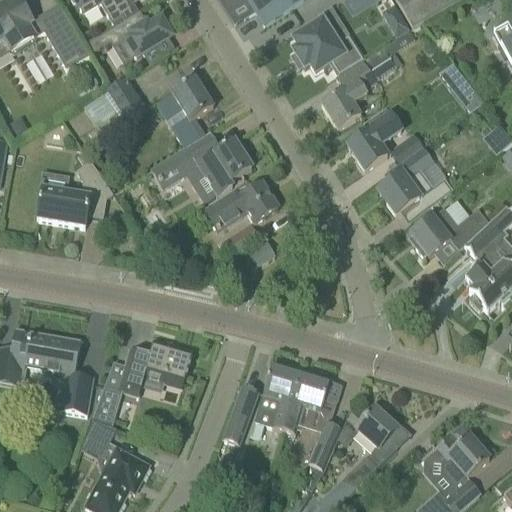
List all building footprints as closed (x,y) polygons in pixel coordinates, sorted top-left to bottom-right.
[(111,28),(113,33),(124,26),(121,22),(107,0),(67,0),(72,8),(75,7),(83,20),(100,10),(111,28)] [(107,0),(121,22),(124,26),(138,18),(134,10),(130,13),(121,0),(107,0)] [(215,0),(234,30),(255,17),(264,31),(312,0),(215,0)] [(466,0),(392,0),(411,33),(467,1),(466,0)] [(0,13),(0,63),(42,38),(65,76),(88,62),(57,10),(55,11),(58,16),(40,27),(29,7),(22,11),(17,4),(0,13)] [(394,11),(381,19),(396,44),(408,36),(394,11)] [(336,49),(347,42),(331,16),(320,23),(336,49)] [(124,26),(113,33),(86,49),(94,63),(95,63),(92,57),(108,48),(112,53),(118,49),(129,66),(142,58),(143,61),(155,54),(153,51),(170,41),(168,38),(170,36),(164,26),(162,27),(160,24),(148,31),(139,17),(138,18),(124,26)] [(511,23),(492,35),(499,49),(497,50),(504,63),(506,62),(511,72),(511,23)] [(321,27),(293,45),(298,54),(293,57),(294,58),(303,72),(304,74),(309,71),(314,79),(328,70),(331,69),(338,81),(362,65),(347,42),(336,49),(321,27)] [(394,45),(382,52),(387,60),(393,56),(413,44),(408,36),(396,44),(394,45)] [(434,54),(430,50),(425,50),(422,55),(424,59),(429,61),(433,59),(434,54)] [(343,95),(337,99),(320,110),(337,136),(353,125),(360,121),(352,109),(366,100),(364,97),(376,89),(374,86),(394,72),(382,52),(362,65),(338,81),(335,83),(343,95)] [(453,68),(438,78),(470,118),(479,111),(484,108),(453,68)] [(103,100),(84,112),(95,130),(103,143),(119,133),(145,118),(125,85),(102,99),(103,100)] [(163,122),(163,121),(173,137),(183,152),(183,153),(186,152),(204,141),(193,124),(211,113),(194,85),(169,100),(155,109),(163,122)] [(368,136),(363,139),(347,151),(364,177),(381,165),(386,162),(380,153),(401,138),(385,114),(363,129),(368,136)] [(497,160),(511,149),(511,138),(504,128),(484,142),(497,160)] [(412,140),(389,157),(399,170),(422,154),(412,140)] [(195,166),(159,189),(165,198),(187,184),(198,176),(215,202),(218,200),(220,202),(234,193),(230,187),(234,185),(251,174),(233,147),(216,158),(209,162),(209,163),(199,170),(198,171),(195,166)] [(159,189),(195,166),(186,152),(183,153),(183,152),(149,173),(159,189)] [(511,152),(501,161),(508,171),(511,167),(511,152)] [(422,199),(430,193),(419,178),(433,168),(422,154),(399,170),(385,181),(390,187),(377,196),(395,221),(418,203),(423,200),(422,199)] [(84,171),(90,167),(84,157),(78,161),(84,171)] [(114,198),(90,167),(84,171),(78,174),(86,185),(84,195),(70,192),(69,198),(44,194),(38,224),(86,233),(90,218),(105,222),(108,202),(114,198)] [(444,182),(430,193),(422,199),(423,200),(432,212),(454,194),(444,182)] [(207,212),(202,216),(210,228),(215,237),(222,233),(242,221),(245,219),(252,230),(259,225),(276,214),(274,210),(277,206),(272,198),(267,200),(260,189),(251,194),(247,187),(207,212)] [(511,229),(511,221),(504,213),(464,253),(474,263),(476,262),(481,267),(463,284),(471,293),(467,297),(472,303),(469,306),(479,316),(481,313),(486,318),(498,306),(500,309),(511,298),(509,296),(511,293),(511,276),(492,256),(508,241),(504,237),(511,229)] [(427,263),(430,267),(451,251),(456,257),(486,228),(476,215),(468,222),(455,232),(442,215),(431,224),(430,223),(424,228),(409,240),(427,263)] [(234,258),(238,256),(258,243),(250,231),(233,242),(229,244),(227,246),(232,254),(234,258)] [(250,276),(273,262),(264,248),(242,262),(250,276)] [(90,384),(91,382),(75,380),(80,346),(14,335),(11,356),(0,354),(0,389),(20,393),(24,373),(44,377),(43,383),(62,386),(57,417),(86,422),(93,384),(90,384)] [(129,355),(124,374),(117,396),(138,402),(144,382),(181,393),(191,357),(175,353),(174,355),(151,349),(147,364),(143,362),(144,359),(129,355)] [(300,377),(271,369),(261,400),(253,427),(271,432),(282,435),(300,377)] [(300,377),(282,436),(291,439),(290,440),(293,440),(301,413),(318,418),(322,404),(334,408),(339,390),(328,387),(328,386),(300,377)] [(237,451),(257,398),(240,392),(221,445),(237,451)] [(91,427),(110,434),(120,401),(103,397),(91,427)] [(334,511),(397,453),(387,444),(396,435),(374,415),(365,424),(357,416),(342,432),(340,436),(337,445),(344,452),(358,437),(375,452),(340,486),(341,487),(318,508),(318,511),(334,511)] [(85,441),(106,453),(116,436),(110,434),(91,427),(85,441)] [(323,478),(337,445),(340,436),(324,429),(299,485),(312,492),(322,478),(323,478)] [(421,511),(463,511),(478,499),(466,484),(488,465),(470,444),(474,441),(463,429),(437,451),(447,464),(443,467),(443,475),(457,492),(444,502),(439,496),(421,511)] [(82,511),(84,511),(119,511),(128,496),(134,499),(148,472),(131,462),(114,454),(104,472),(106,472),(94,494),(92,493),(82,511)] [(511,492),(502,501),(510,511),(511,509),(511,492)]
